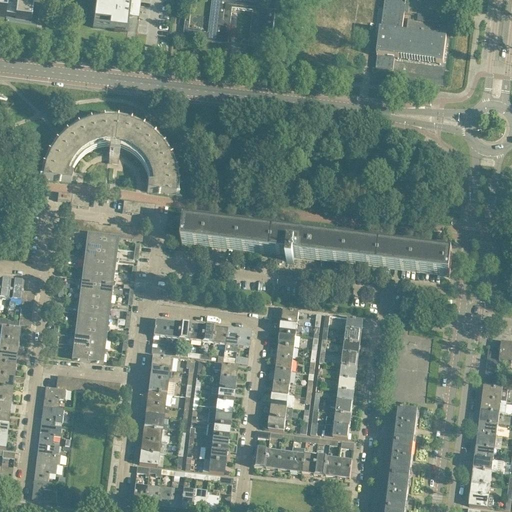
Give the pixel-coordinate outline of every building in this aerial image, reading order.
[(0,0),(0,16),(31,21),(33,0),(0,0)] [(95,0),(92,28),(127,33),(130,12),(133,12),(134,4),(131,4),(131,0),(95,0)] [(185,25),(183,39),(228,45),(228,44),(232,9),(253,11),(249,43),(242,42),(241,46),(258,48),(274,50),(274,48),(275,40),(280,2),(266,0),(212,0),(208,34),(201,33),(201,31),(189,29),(189,23),(185,23),(185,25)] [(376,65),(376,69),(393,71),(394,59),(398,60),(440,65),(443,66),(447,40),(401,34),(402,32),(404,14),(404,13),(407,13),(407,7),(405,7),(405,5),(405,4),(402,4),(402,0),(384,0),(380,32),(377,57),(376,65)] [(106,148),(109,148),(114,148),(121,150),(129,153),(135,158),(140,163),(141,164),(144,169),(144,170),(147,177),(148,185),(147,185),(147,193),(175,196),(182,197),(182,196),(175,196),(175,183),(183,182),(175,183),(173,170),(180,168),(173,170),(169,158),(175,155),(175,154),(169,157),(168,157),(166,153),(162,147),(167,142),(162,146),(153,137),(157,131),(153,137),(142,130),(145,123),(142,129),(130,124),(132,118),(132,117),(130,124),(117,122),(118,114),(117,114),(117,121),(104,122),(103,115),(104,122),(91,124),(89,117),(91,124),(79,128),(76,122),(75,122),(78,128),(68,135),(64,129),(63,130),(67,135),(63,139),(58,143),(58,144),(53,139),(53,140),(58,144),(51,154),(45,151),(44,151),(51,155),(46,167),(39,164),(39,165),(45,167),(43,179),(35,178),(35,179),(42,180),(71,183),(73,175),(71,175),(74,168),(79,162),(79,161),(81,160),(84,157),(91,152),(98,149),(106,148)] [(114,148),(109,148),(109,154),(112,155),(111,163),(118,164),(119,155),(119,151),(113,150),(114,148)] [(71,204),(72,196),(58,194),(57,202),(70,204),(71,204)] [(81,197),(72,196),(71,204),(70,204),(70,208),(79,209),(88,210),(89,207),(90,198),(81,197)] [(154,214),(155,207),(155,206),(134,203),(123,202),(122,211),(122,214),(132,215),(142,217),(143,213),(154,214)] [(64,224),(63,232),(66,233),(76,234),(77,222),(67,220),(66,224),(64,224)] [(76,234),(87,235),(87,234),(88,223),(77,222),(76,234)] [(99,224),(88,223),(87,234),(97,236),(98,226),(99,224)] [(450,278),(452,256),(290,236),(278,234),(184,223),(181,245),(182,245),(183,242),(187,243),(203,245),(233,249),(262,252),(276,254),(280,255),(279,259),(276,261),(279,265),(280,265),(283,263),(286,263),(286,264),(293,265),(294,256),(317,259),(320,259),(345,263),(385,268),(442,275),(449,275),(449,278),(450,278)] [(110,228),(98,226),(97,236),(103,236),(109,237),(110,228)] [(109,237),(119,238),(120,227),(110,226),(110,228),(109,237)] [(120,227),(119,238),(119,239),(130,241),(131,228),(120,227)] [(142,242),(143,234),(141,233),(142,230),(131,228),(130,241),(142,242)] [(87,234),(87,235),(85,247),(101,249),(103,236),(97,236),(87,234)] [(109,237),(103,236),(101,249),(117,251),(119,239),(119,238),(109,237)] [(85,247),(84,258),(100,260),(101,249),(85,247)] [(117,251),(101,249),(100,260),(116,262),(117,251)] [(100,260),(84,258),(83,269),(99,271),(100,260)] [(116,262),(100,260),(99,271),(114,273),(116,262)] [(83,269),(81,281),(97,283),(99,271),(83,269)] [(114,273),(99,271),(97,283),(113,285),(114,273)] [(97,283),(81,281),(80,292),(96,294),(97,283)] [(0,300),(9,302),(12,284),(0,282),(0,300)] [(113,285),(97,283),(96,294),(112,296),(113,285)] [(23,285),(12,284),(9,302),(8,308),(13,309),(14,303),(21,304),(22,299),(23,293),(24,285),(23,284),(23,285)] [(80,292),(78,304),(95,306),(96,294),(80,292)] [(112,296),(96,294),(95,306),(110,307),(112,296)] [(95,306),(78,304),(77,315),(93,317),(95,306)] [(110,307),(95,306),(93,317),(109,319),(110,307)] [(299,314),(283,312),(282,324),(297,326),(299,314)] [(77,315),(76,327),(92,329),(93,317),(77,315)] [(109,319),(93,317),(92,329),(107,330),(109,319)] [(348,320),(346,332),(361,334),(363,321),(348,320)] [(165,339),(167,324),(155,322),(153,337),(165,339)] [(179,325),(167,324),(165,339),(177,340),(179,325)] [(282,324),(280,336),(295,338),(297,326),(282,324)] [(191,327),(179,325),(177,340),(189,342),(191,327)] [(92,329),(76,327),(74,338),(90,340),(92,329)] [(203,328),(191,327),(189,342),(201,343),(203,328)] [(1,328),(0,338),(0,340),(19,343),(20,330),(1,328)] [(213,345),(215,330),(203,328),(201,343),(213,345)] [(107,330),(92,329),(90,340),(106,342),(107,330)] [(227,331),(215,330),(213,345),(225,346),(227,331)] [(237,348),(239,333),(227,331),(225,346),(224,352),(236,353),(237,348)] [(346,332),(345,344),(360,346),(361,334),(346,332)] [(251,334),(239,333),(237,348),(249,349),(251,334)] [(280,336),(279,348),(294,350),(295,338),(280,336)] [(74,338),(73,349),(89,351),(90,340),(74,338)] [(0,352),(17,355),(19,343),(0,340),(0,352)] [(106,342),(90,340),(89,351),(105,353),(106,342)] [(345,344),(343,356),(358,358),(360,346),(345,344)] [(488,350),(488,356),(500,358),(499,362),(499,364),(499,366),(511,368),(511,364),(511,363),(511,344),(501,344),(500,352),(488,350)] [(152,349),(151,355),(163,356),(164,351),(164,347),(162,347),(159,348),(157,347),(157,349),(152,349)] [(279,348),(277,360),(292,362),(294,350),(279,348)] [(73,349),(71,361),(87,363),(89,351),(73,349)] [(105,353),(89,351),(87,363),(103,365),(105,353)] [(0,364),(16,367),(17,355),(0,352),(0,364)] [(357,370),(358,358),(343,356),(342,368),(357,370)] [(153,358),(151,370),(169,372),(171,360),(152,358),(153,358)] [(235,365),(247,366),(248,360),(236,358),(235,365)] [(277,360),(276,371),(291,373),(292,362),(277,360)] [(188,370),(188,375),(193,375),(194,363),(186,362),(185,370),(188,370)] [(0,364),(0,376),(14,378),(16,367),(0,364)] [(220,379),(235,381),(237,368),(214,365),(214,372),(220,373),(220,379)] [(342,368),(340,380),(355,382),(357,370),(342,368)] [(151,370),(150,382),(168,384),(169,372),(151,370)] [(276,371),(275,384),(289,385),(291,373),(276,371)] [(0,388),(13,391),(14,378),(0,376),(0,388)] [(62,391),(64,378),(57,378),(57,380),(56,390),(62,391)] [(218,391),(234,392),(235,381),(220,379),(218,391)] [(354,394),(355,382),(340,380),(339,392),(354,394)] [(99,396),(101,383),(95,382),(93,395),(99,396)] [(148,394),(166,396),(168,384),(150,382),(148,394)] [(112,398),(114,385),(107,384),(105,397),(112,398)] [(275,384),(273,395),(288,397),(289,385),(275,384)] [(118,398),(120,385),(114,385),(112,398),(118,398)] [(0,401),(11,402),(13,391),(0,388),(0,401)] [(484,388),(482,400),(501,402),(506,403),(508,391),(484,388)] [(66,391),(62,391),(56,390),(45,389),(46,389),(45,398),(44,398),(43,408),(57,409),(58,402),(65,402),(66,392),(66,391)] [(217,402),(232,404),(234,392),(218,391),(211,390),(211,396),(217,396),(217,402)] [(339,392),(338,404),(352,405),(354,394),(339,392)] [(147,406),(165,408),(166,396),(148,394),(147,406)] [(273,395),(272,407),(286,409),(293,410),(293,404),(294,398),(288,397),(273,395)] [(500,414),(501,402),(482,400),(481,412),(500,414)] [(0,401),(0,413),(10,414),(11,402),(0,401)] [(215,414),(231,416),(232,404),(217,402),(215,414)] [(337,410),(336,415),(351,417),(352,405),(338,404),(331,403),(330,409),(337,410)] [(145,418),(163,420),(165,408),(147,406),(145,418)] [(272,407),(270,419),(285,421),(291,422),(293,410),(272,407)] [(57,409),(43,408),(44,408),(43,417),(42,417),(41,426),(54,428),(55,425),(62,426),(64,411),(57,410),(57,409)] [(399,412),(395,445),(414,447),(418,414),(403,412),(404,410),(401,410),(401,412),(399,412)] [(481,412),(479,424),(498,426),(500,414),(481,412)] [(0,413),(0,425),(8,426),(10,414),(0,413)] [(208,426),(229,428),(231,416),(215,414),(209,413),(207,425),(208,426)] [(326,426),(335,427),(349,429),(351,417),(336,415),(330,415),(330,419),(327,419),(326,426)] [(145,418),(144,430),(164,432),(166,432),(167,426),(162,426),(163,420),(145,418)] [(285,421),(270,419),(269,431),(283,433),(285,421)] [(479,424),(478,436),(497,438),(498,426),(479,424)] [(0,425),(0,437),(7,438),(8,426),(0,425)] [(54,428),(41,426),(41,427),(42,427),(41,436),(39,436),(38,445),(52,447),(53,438),(60,439),(61,429),(54,428)] [(207,437),(228,440),(229,428),(208,426),(207,437)] [(348,441),(349,429),(335,427),(326,426),(325,438),(348,441)] [(164,432),(144,430),(142,441),(168,445),(169,439),(163,438),(164,432)] [(478,436),(476,448),(495,450),(497,438),(478,436)] [(205,449),(226,452),(228,440),(207,437),(206,437),(205,449)] [(142,441),(141,453),(159,456),(164,456),(165,456),(166,444),(142,441)] [(38,454),(37,454),(36,464),(57,466),(59,467),(59,466),(60,458),(58,457),(59,448),(52,447),(38,445),(38,450),(39,450),(38,454)] [(395,445),(390,478),(410,481),(414,447),(395,445)] [(292,455),(290,473),(302,475),(304,457),(305,453),(305,450),(293,448),(292,455)] [(493,462),(495,450),(476,448),(475,460),(493,462)] [(203,461),(225,464),(226,452),(205,449),(203,461)] [(256,450),(254,469),(255,469),(266,470),(269,452),(257,451),(257,450),(256,450)] [(281,454),(269,452),(266,470),(278,472),(281,454)] [(139,465),(157,468),(159,456),(141,453),(139,465)] [(305,453),(304,457),(302,475),(314,476),(316,458),(317,454),(305,453)] [(292,455),(281,454),(278,472),(290,473),(292,455)] [(328,460),(316,458),(314,476),(320,477),(326,477),(328,460)] [(340,461),(328,460),(326,477),(338,479),(340,461)] [(475,460),(473,472),(492,474),(496,474),(498,463),(493,462),(475,460)] [(202,473),(223,476),(225,464),(203,461),(202,473)] [(351,463),(340,461),(338,479),(349,480),(349,481),(350,481),(352,462),(351,463)] [(57,466),(36,464),(37,464),(36,473),(35,473),(34,482),(54,485),(55,485),(48,484),(49,475),(56,476),(57,466)] [(149,470),(137,468),(136,475),(146,476),(145,479),(148,479),(149,474),(149,470)] [(149,470),(149,474),(155,475),(155,478),(160,479),(160,476),(161,471),(149,470)] [(0,471),(0,474),(0,488),(10,490),(10,491),(13,472),(12,472),(0,471)] [(473,472),(472,484),(490,486),(492,474),(473,472)] [(390,478),(386,511),(389,511),(405,511),(410,481),(390,478)] [(54,485),(34,482),(34,483),(35,483),(34,492),(32,492),(31,501),(52,504),(54,485)] [(472,484),(470,495),(489,498),(490,486),(472,484)] [(135,487),(132,506),(133,506),(145,507),(147,489),(135,488),(135,487)] [(147,489),(145,507),(156,508),(158,491),(147,489)] [(158,491),(156,508),(168,510),(170,492),(158,491)] [(170,492),(168,510),(180,511),(182,494),(170,492)] [(206,496),(204,511),(216,511),(218,498),(219,493),(213,492),(212,497),(206,496)] [(182,494),(180,511),(186,511),(192,511),(194,495),(182,494)] [(194,495),(192,511),(204,511),(206,496),(194,495)] [(487,510),(489,498),(470,495),(469,507),(487,510)] [(218,498),(216,511),(228,511),(231,499),(230,499),(218,498)]
